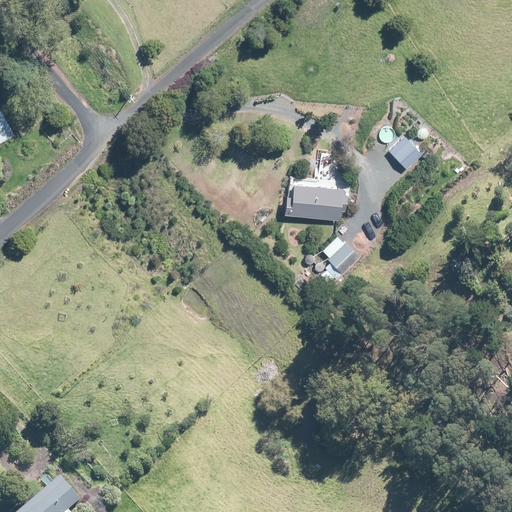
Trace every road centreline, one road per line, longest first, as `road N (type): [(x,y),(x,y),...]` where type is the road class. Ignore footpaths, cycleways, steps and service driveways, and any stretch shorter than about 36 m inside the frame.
road 1 (unclassified): [(97,132),(246,0)]
road 2 (residential): [(97,132),(0,22)]
road 3 (unclassified): [(0,220),(97,132)]
